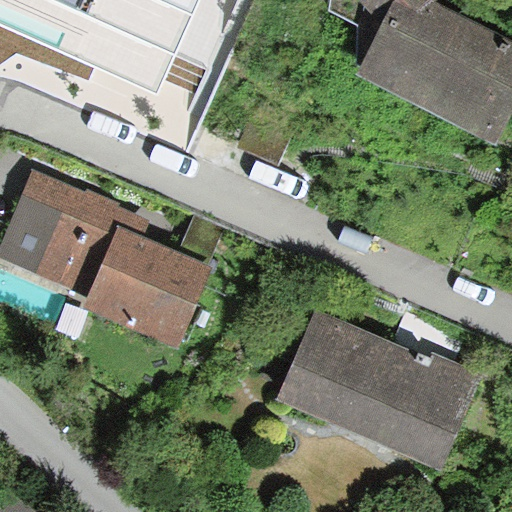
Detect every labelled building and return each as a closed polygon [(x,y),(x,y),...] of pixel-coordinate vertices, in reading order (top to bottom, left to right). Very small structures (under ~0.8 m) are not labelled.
[(0,0),(0,26),(157,94),(198,0),(0,0)] [(360,0),(381,22),(355,73),(490,141),(511,97),(511,50),(428,8),(437,0),(360,0)] [(250,118),(239,145),(280,161),(291,134),(250,118)] [(2,258),(90,294),(85,304),(181,344),(213,268),(143,239),(151,222),(37,175),(2,258)] [(284,399),(438,465),(478,374),(430,354),(426,364),(319,318),(284,399)] [(20,511),(0,494),(0,511),(20,511)]
